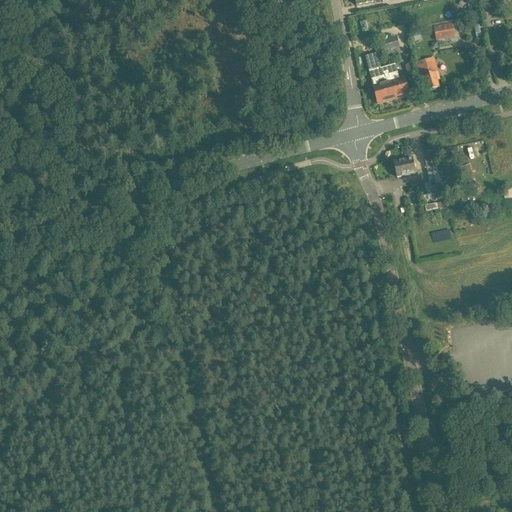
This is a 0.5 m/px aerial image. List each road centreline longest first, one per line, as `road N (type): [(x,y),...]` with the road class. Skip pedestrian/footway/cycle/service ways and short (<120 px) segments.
road 1 (secondary): [(440,511),(356,134)]
road 2 (unknown): [(0,293),(54,288),(196,237),(241,234),(268,222),(358,227)]
road 3 (primary): [(0,228),(356,134)]
road 4 (primary): [(356,134),(511,92)]
road 5 (unclassified): [(356,134),(335,0)]
